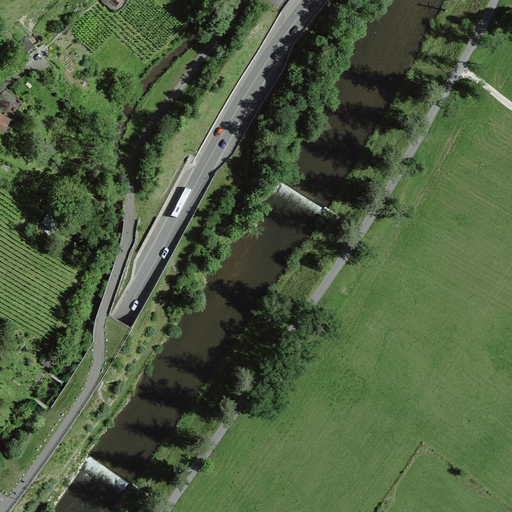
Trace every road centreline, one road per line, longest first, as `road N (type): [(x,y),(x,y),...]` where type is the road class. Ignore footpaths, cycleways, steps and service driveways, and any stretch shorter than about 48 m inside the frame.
road 1 (track): [(495,0),(364,227),(163,511)]
road 2 (primary): [(0,498),(55,431),(230,120),(311,0)]
